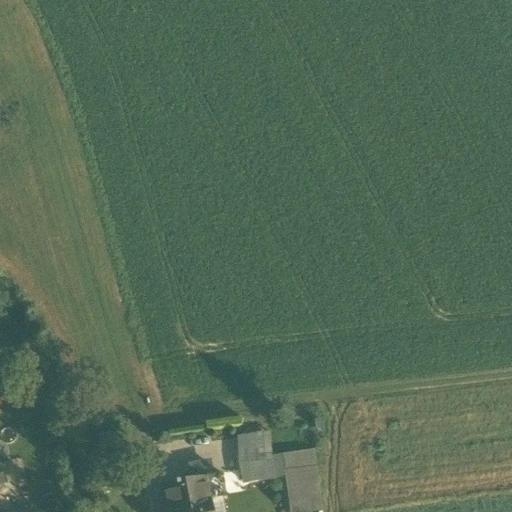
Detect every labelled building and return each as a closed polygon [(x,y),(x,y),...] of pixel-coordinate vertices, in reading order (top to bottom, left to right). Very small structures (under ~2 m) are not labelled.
[(270,433),(261,434),(263,459),(271,458),(270,433)] [(116,434),(98,435),(99,454),(118,452),(116,434)] [(238,467),(241,482),(284,475),(281,456),(271,458),(263,459),(261,434),(237,438),(239,467),(238,467)] [(281,456),(284,475),(288,511),(321,511),(314,451),(281,456)] [(15,461),(1,465),(5,483),(19,480),(15,461)] [(188,467),(190,481),(206,478),(209,478),(206,463),(188,467)] [(206,478),(211,502),(222,500),(226,499),(222,475),(209,478),(206,478)] [(161,487),(165,511),(212,511),(211,502),(206,478),(190,481),(161,487)] [(224,511),(222,500),(211,502),(212,511),(224,511)]
